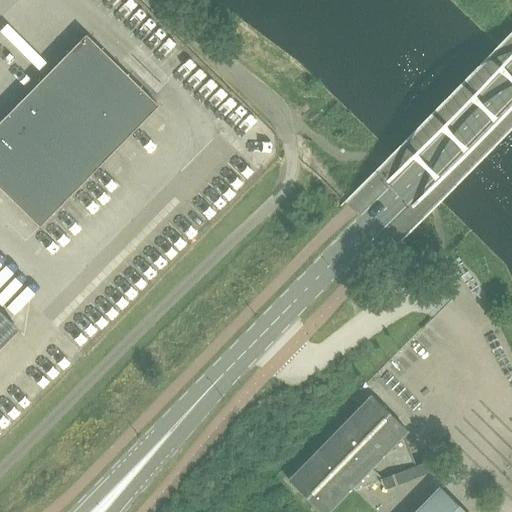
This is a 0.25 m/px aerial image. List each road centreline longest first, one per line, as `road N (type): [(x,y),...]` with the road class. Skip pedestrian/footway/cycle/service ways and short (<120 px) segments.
road 1 (unclassified): [(282,118),(289,157),(270,202),(0,472)]
road 2 (primary): [(245,352),(511,79)]
road 3 (primary): [(245,352),(81,511)]
road 4 (primary): [(111,511),(245,352)]
road 5 (track): [(282,118),(154,0)]
